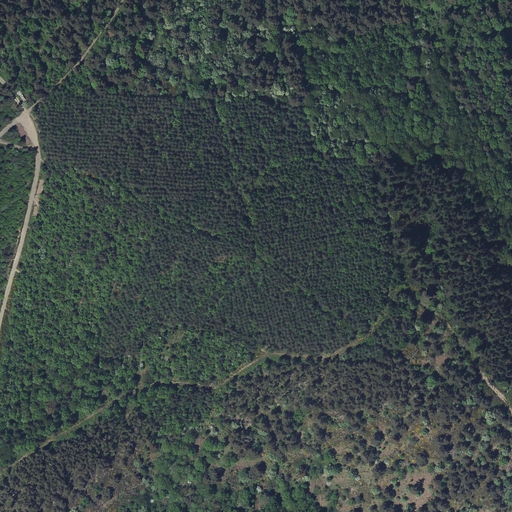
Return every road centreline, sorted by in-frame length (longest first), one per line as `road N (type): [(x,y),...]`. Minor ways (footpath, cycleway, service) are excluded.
road 1 (track): [(0,323),(40,154),(0,141)]
road 2 (track): [(121,0),(69,73),(0,134)]
